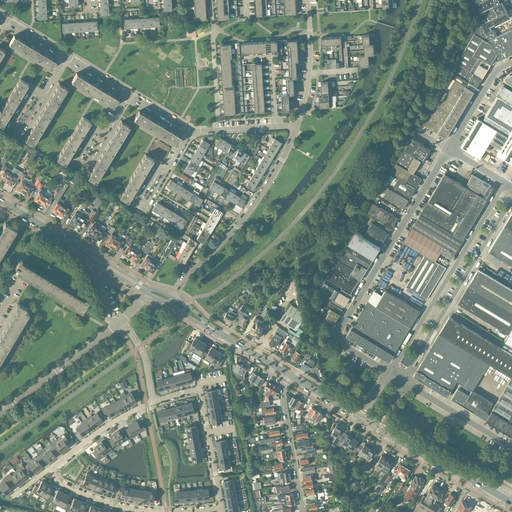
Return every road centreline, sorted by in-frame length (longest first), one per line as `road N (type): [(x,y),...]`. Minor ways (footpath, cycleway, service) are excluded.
road 1 (unclassified): [(389,373),(334,335),(448,149)]
road 2 (unclassified): [(504,183),(389,373)]
road 3 (residential): [(173,298),(261,194),(296,125)]
road 4 (unclassified): [(402,381),(511,199)]
road 5 (residential): [(221,507),(117,505),(57,481),(52,466)]
road 6 (residential): [(152,401),(200,392),(221,507)]
road 7 (tertiary): [(511,503),(375,425)]
road 8 (tertiary): [(0,412),(117,325)]
road 9 (residential): [(303,511),(285,380)]
road 10 (unclassified): [(511,448),(402,381)]
